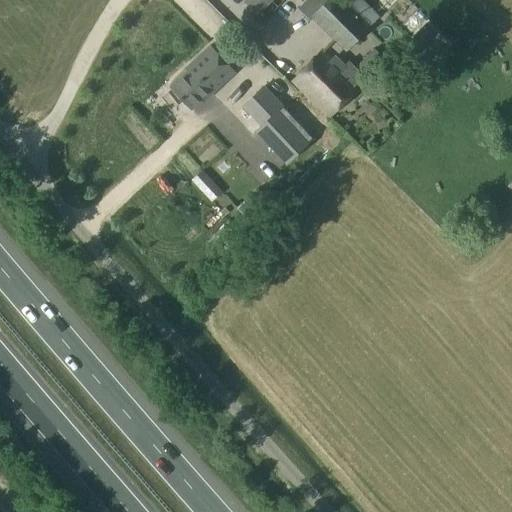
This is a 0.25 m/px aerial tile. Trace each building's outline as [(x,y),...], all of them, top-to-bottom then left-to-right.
[(321,0),(307,15),(343,51),(376,15),(361,0),(321,0)] [(447,41),(426,20),(411,35),(433,56),(447,41)] [(220,96),(245,73),(220,46),(195,70),(197,72),(180,88),(200,110),(218,94),(220,96)] [(323,53),(291,84),(325,120),(357,89),(323,53)] [(308,142),(259,89),(241,106),(260,127),(254,133),(283,165),(308,142)] [(219,193),(209,183),(201,190),(211,201),(219,193)]
